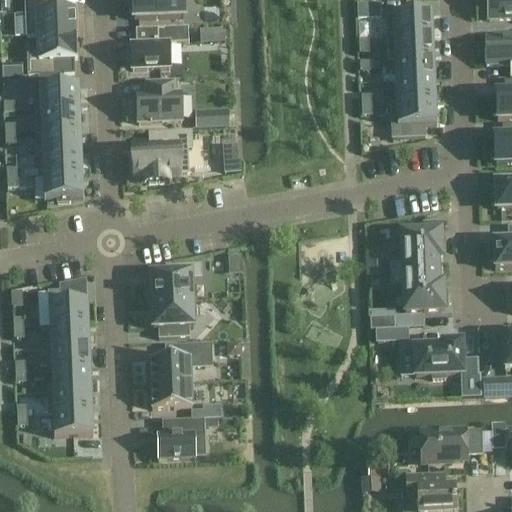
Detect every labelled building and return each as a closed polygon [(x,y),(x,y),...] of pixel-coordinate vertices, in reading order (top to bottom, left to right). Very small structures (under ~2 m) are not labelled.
[(24,0),(26,39),(76,37),(75,11),(61,12),(60,0),(24,0)] [(133,18),(133,23),(183,21),(182,0),(132,0),(132,1),(129,1),(130,18),(133,18)] [(511,0),(486,0),(487,24),(511,22),(511,0)] [(0,4),(0,12),(9,12),(8,1),(0,1),(0,4)] [(380,6),(356,7),(357,22),(380,21),(380,6)] [(387,42),(432,40),(431,17),(387,19),(386,19),(386,22),(387,42)] [(130,48),(131,74),(170,72),(168,48),(188,47),(187,31),(135,33),(136,47),(130,48)] [(211,33),(212,46),(224,46),(223,33),(211,33)] [(77,63),(76,37),(26,39),(26,40),(37,40),(37,59),(27,60),(28,80),(38,79),(39,91),(64,90),(63,78),(75,78),(74,63),(77,63)] [(432,40),(387,42),(388,64),(433,62),(432,40)] [(511,42),(480,44),(481,69),(506,68),(506,81),(511,80),(511,42)] [(369,53),(368,43),(358,43),(358,53),(369,53)] [(395,86),(434,84),(433,62),(388,64),(388,65),(394,65),(395,86)] [(359,65),(359,75),(370,75),(369,65),(359,65)] [(435,106),(434,84),(395,86),(396,107),(390,107),(390,108),(435,106)] [(496,119),(496,124),(511,123),(511,84),(503,85),(504,86),(507,86),(507,97),(495,97),(495,101),(491,102),(492,119),(496,119)] [(136,99),(137,127),(181,126),(180,98),(174,98),(174,86),(146,87),(146,99),(136,99)] [(40,115),(79,113),(78,90),(64,90),(39,91),(40,115)] [(360,99),(361,109),(371,109),(371,99),(360,99)] [(3,116),(13,116),(12,106),(2,107),(3,116)] [(435,106),(390,108),(391,143),(425,141),(424,130),(436,129),(435,106)] [(372,119),(371,109),(361,109),(361,119),(372,119)] [(41,137),(80,135),(79,113),(40,115),(35,115),(36,137),(41,137)] [(195,116),(195,133),(212,132),(211,115),(195,116)] [(3,129),(4,138),(14,138),(13,128),(3,129)] [(493,163),(493,168),(511,167),(511,128),(501,129),(501,130),(504,130),(504,141),(492,141),(492,146),(488,146),(489,164),(493,163)] [(41,137),(42,159),(81,157),(80,135),(41,137)] [(134,177),(135,182),(147,182),(147,188),(171,187),(171,181),(183,180),(183,178),(192,177),(191,152),(196,152),(195,136),(159,137),(159,152),(133,153),(134,159),(131,159),(131,177),(134,177)] [(14,148),(14,138),(4,138),(4,149),(14,148)] [(37,159),(38,181),(43,181),(82,179),(81,157),(42,159),(37,159)] [(240,164),(238,164),(237,164),(223,165),(224,177),(240,176),(240,166),(240,164)] [(5,172),(6,182),(16,182),(15,172),(5,172)] [(82,179),(43,181),(44,204),(82,202),(82,179)] [(16,192),(16,182),(6,182),(6,192),(16,192)] [(511,212),(511,186),(495,187),(495,192),(490,192),(491,209),(496,209),(496,213),(511,212)] [(403,267),(389,267),(390,278),(435,276),(435,262),(439,262),(438,237),(402,239),(403,267)] [(493,249),(489,249),(489,265),(493,265),(494,273),(511,272),(511,244),(507,245),(493,245),(493,249)] [(366,256),(367,279),(380,278),(379,256),(366,256)] [(241,259),(229,260),(230,271),(242,271),(241,259)] [(150,292),(147,292),(147,306),(151,306),(192,304),(191,282),(201,281),(200,269),(167,270),(167,277),(150,278),(150,292)] [(435,276),(390,278),(390,289),(404,288),(405,316),(442,315),(440,290),(436,290),(435,276)] [(60,295),(48,296),(49,331),(88,329),(87,306),(86,281),(59,286),(60,295)] [(151,306),(152,333),(158,333),(158,343),(189,341),(188,332),(193,331),(192,304),(151,306)] [(376,334),(396,333),(396,321),(372,322),(372,334),(376,334)] [(11,322),(12,332),(22,332),(21,322),(11,322)] [(49,331),(50,353),(89,351),(88,329),(49,331)] [(22,342),(22,332),(12,332),(12,342),(22,342)] [(396,333),(376,334),(376,346),(407,345),(407,333),(396,333)] [(511,338),(503,339),(504,374),(511,373),(511,338)] [(430,348),(399,349),(400,359),(414,358),(415,381),(432,380),(432,384),(445,383),(445,379),(459,379),(460,403),(481,402),(480,378),(478,378),(477,363),(462,363),(461,347),(442,347),(442,351),(430,352),(430,348)] [(240,348),(227,349),(228,362),(240,362),(240,348)] [(171,362),(149,363),(150,388),(190,386),(190,372),(204,371),(204,369),(211,368),(210,349),(170,350),(171,362)] [(90,373),(89,351),(50,353),(51,374),(90,373)] [(25,366),(14,366),(15,376),(25,376),(25,366)] [(52,396),(91,395),(90,373),(51,374),(52,396)] [(15,386),(26,386),(25,376),(15,376),(15,386)] [(190,386),(150,388),(151,413),(191,411),(190,386)] [(52,396),(47,396),(48,419),(53,419),(53,418),(92,417),(91,395),(52,396)] [(17,420),(27,420),(26,409),(16,410),(17,420)] [(219,410),(203,411),(203,424),(217,423),(219,423),(219,410)] [(92,440),(92,417),(53,418),(53,419),(53,441),(92,440)] [(17,420),(17,430),(27,430),(27,420),(17,420)] [(163,439),(157,440),(158,464),(195,462),(194,440),(204,439),(203,431),(203,424),(162,425),(163,439)] [(505,428),(490,428),(491,453),(505,452),(505,428)] [(482,459),(481,435),(465,436),(465,435),(420,437),(421,467),(466,465),(466,460),(482,459)] [(388,466),(367,466),(367,481),(388,480),(388,466)] [(442,479),(417,480),(406,480),(407,504),(418,504),(418,511),(454,511),(453,490),(442,491),(442,479)] [(360,492),(381,491),(380,481),(360,482),(360,492)]
